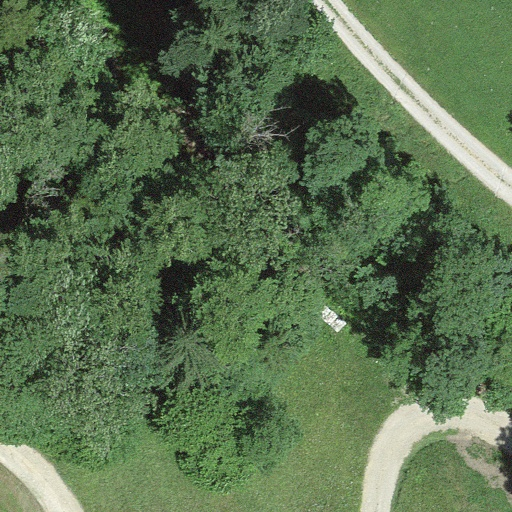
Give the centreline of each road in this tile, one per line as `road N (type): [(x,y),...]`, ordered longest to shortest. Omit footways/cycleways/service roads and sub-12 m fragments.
road 1 (track): [(511,190),(322,0)]
road 2 (track): [(375,511),(396,425),(478,400),(511,440)]
